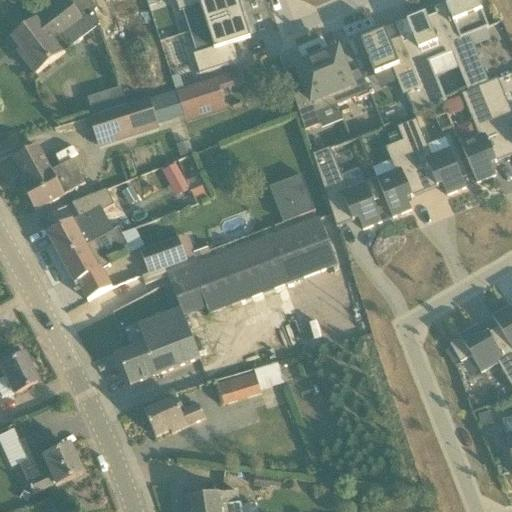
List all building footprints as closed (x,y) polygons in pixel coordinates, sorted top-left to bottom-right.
[(66,0),(50,12),(54,17),(41,27),(37,22),(12,41),(27,61),(25,63),(35,77),(63,55),(82,40),(78,35),(97,21),(94,13),(98,10),(89,0),(66,0)] [(155,0),(146,0),(149,9),(157,6),(155,0)] [(177,0),(182,15),(204,8),(211,29),(248,18),(248,17),(246,18),(240,0),(177,0)] [(456,2),(457,3),(437,12),(436,10),(434,10),(437,16),(453,56),(469,94),(480,89),(489,85),(483,71),(469,38),(489,30),(480,8),(476,0),(465,0),(458,3),(457,1),(456,2)] [(447,103),(431,65),(453,56),(437,16),(427,20),(426,16),(409,23),(408,21),(407,22),(415,41),(404,45),(401,39),(430,110),(447,103)] [(246,19),(248,18),(211,29),(218,51),(197,58),(203,77),(243,65),(237,47),(254,42),(246,19)] [(376,77),(392,70),(398,84),(403,98),(406,97),(413,115),(413,116),(430,110),(401,39),(390,44),(385,33),(377,36),(376,33),(358,40),(367,61),(368,60),(376,77)] [(338,52),(331,55),(329,52),(316,57),(337,108),(357,100),(357,102),(370,96),(360,72),(349,77),(338,52)] [(321,127),(322,127),(317,116),(336,108),(337,108),(316,57),(303,62),(305,66),(297,69),(307,94),(294,99),(305,133),(321,127)] [(511,73),(499,79),(507,97),(511,95),(511,73)] [(180,77),(171,80),(176,93),(184,90),(180,77)] [(220,92),(216,80),(176,93),(181,108),(184,117),(223,104),(220,92)] [(489,85),(480,89),(509,159),(511,158),(511,115),(498,82),(489,85)] [(480,89),(469,94),(462,97),(479,139),(461,146),(477,185),(496,178),(491,167),(509,159),(480,89)] [(114,114),(128,109),(122,90),(108,94),(114,114)] [(141,135),(159,130),(157,125),(150,102),(129,109),(128,109),(114,114),(94,120),(89,121),(98,149),(141,135)] [(417,122),(399,129),(425,194),(443,187),(447,198),(466,190),(450,151),(432,158),(417,122)] [(407,201),(425,194),(399,129),(398,130),(403,143),(386,150),(395,173),(377,181),(393,220),(412,212),(407,201)] [(51,172),(37,148),(15,160),(28,185),(51,173),(51,172)] [(331,152),(314,159),(337,230),(359,221),(363,232),(382,224),(374,204),(379,202),(371,183),(348,193),(331,152)] [(22,189),(35,214),(86,186),(72,161),(51,172),(51,173),(28,185),(22,189)] [(163,173),(169,187),(183,180),(176,167),(163,173)] [(198,178),(187,182),(191,191),(202,187),(198,178)] [(302,178),(270,191),(283,225),(315,212),(302,178)] [(207,199),(202,187),(191,191),(196,204),(207,199)] [(48,236),(62,262),(95,243),(99,240),(94,230),(120,215),(107,192),(72,206),(79,219),(48,236)] [(186,271),(168,278),(177,302),(200,293),(207,310),(209,316),(329,270),(338,266),(319,220),(310,223),(186,271)] [(149,276),(186,262),(179,241),(141,255),(149,276)] [(112,290),(102,272),(109,268),(95,243),(62,262),(75,287),(78,285),(88,304),(112,290)] [(511,349),(511,311),(510,309),(493,319),(499,330),(500,329),(511,349)] [(189,332),(185,319),(181,311),(138,328),(145,345),(118,356),(130,388),(201,361),(189,332)] [(511,349),(500,329),(499,330),(483,339),(477,329),(460,339),(461,341),(450,347),(461,365),(472,359),(481,375),(498,365),(511,388),(511,349)] [(0,379),(3,378),(13,397),(36,385),(22,357),(21,358),(17,351),(0,358),(0,379)] [(256,370),(261,391),(283,386),(278,365),(256,370)] [(223,407),(261,396),(261,393),(255,373),(216,385),(223,407)] [(187,429),(206,420),(199,406),(181,415),(175,401),(145,414),(156,440),(171,433),(172,437),(188,429),(187,429)] [(491,414),(478,417),(481,429),(494,426),(491,414)] [(68,447),(57,452),(47,430),(18,444),(27,463),(18,467),(31,497),(53,487),(54,488),(81,475),(68,447)] [(255,477),(254,488),(269,490),(270,488),(271,478),(255,477)] [(186,501),(187,511),(240,511),(241,511),(240,511),(235,511),(233,494),(186,501)]
